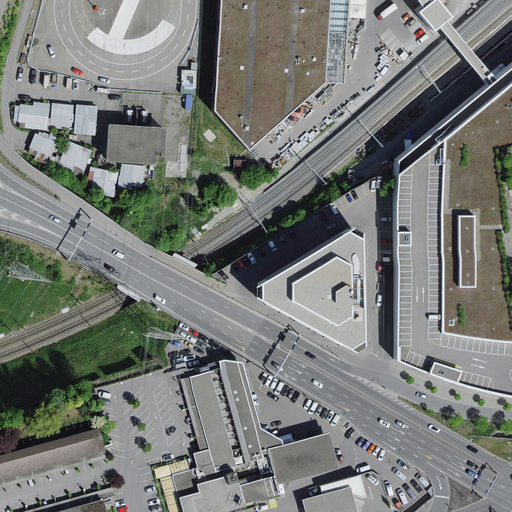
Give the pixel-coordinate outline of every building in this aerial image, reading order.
[(222,0),(216,113),(250,151),(328,83),(330,33),(348,34),(350,0),(222,0)] [(428,0),(426,2),(417,10),(431,25),(438,18),(444,13),(432,0),(428,0)] [(330,33),(328,83),(346,84),(348,34),(330,33)] [(396,246),(397,359),(418,370),(428,374),(446,379),(467,386),(511,395),(511,67),(492,84),(400,161),(397,205),(396,246)] [(33,106),(20,105),(20,106),(15,106),(14,121),(18,122),(18,123),(26,124),(25,128),(48,131),(50,104),(33,102),(33,106)] [(74,106),(53,104),(50,128),(72,130),(74,106)] [(85,135),(88,105),(77,105),(75,134),(85,135)] [(96,136),(98,106),(88,105),(85,135),(96,136)] [(168,130),(110,126),(108,162),(159,165),(159,156),(166,156),(168,130)] [(56,144),(35,136),(30,149),(37,152),(34,159),(47,165),(56,144)] [(92,152),(68,141),(55,170),(79,180),(92,152)] [(247,160),(234,160),(234,174),(247,174),(247,160)] [(145,167),(121,164),(118,188),(132,190),(132,186),(143,187),(145,167)] [(118,173),(91,167),(87,185),(93,186),(92,192),(113,197),(118,173)] [(350,233),(263,284),(264,299),(353,351),(369,343),(366,241),(350,233)] [(221,361),(208,365),(210,371),(188,377),(208,449),(193,454),(197,469),(172,477),(181,511),(234,511),(239,511),(247,509),(281,502),(277,487),(338,470),(326,432),(281,445),(259,429),(240,363),(221,361)] [(0,481),(107,453),(100,430),(0,457),(0,481)] [(0,481),(0,488),(108,459),(107,453),(0,481)] [(323,495),(303,500),(306,511),(358,511),(353,494),(363,498),(367,497),(360,475),(320,486),(323,495)] [(22,511),(62,511),(103,501),(117,497),(114,487),(22,511)] [(106,511),(103,501),(62,511),(106,511)]
